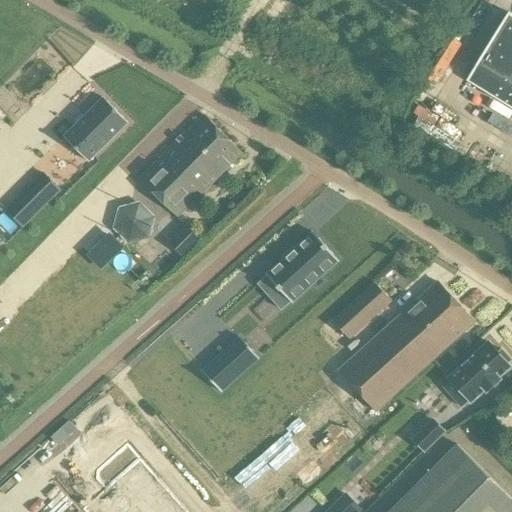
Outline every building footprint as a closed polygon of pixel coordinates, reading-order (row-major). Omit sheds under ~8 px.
[(469,76),(511,102),(511,12),(509,10),(469,76)] [(104,98),(64,137),(88,162),(128,123),(104,98)] [(187,133),(225,171),(242,154),(204,116),(187,133)] [(225,171),(187,133),(141,178),(179,216),(225,171)] [(43,174),(6,210),(23,227),(60,190),(43,174)] [(152,220),(137,205),(119,209),(112,229),(127,244),(145,240),(152,220)] [(183,258),(201,239),(187,225),(168,243),(183,258)] [(88,253),(104,268),(126,245),(111,230),(88,253)] [(314,233),(267,275),(279,289),(270,297),(281,310),(291,302),(291,303),(339,260),(314,233)] [(436,281),(339,371),(379,415),(476,325),(436,281)] [(375,283),(332,321),(351,341),(393,303),(375,283)] [(240,337),(202,371),(221,392),(259,358),(240,337)] [(509,364),(511,360),(511,359),(503,350),(499,353),(490,343),(450,379),(463,393),(455,400),(462,408),(470,401),(472,403),(486,389),(488,392),(501,380),(499,378),(511,367),(509,364)] [(414,440),(425,451),(445,432),(434,420),(414,440)] [(448,431),(417,464),(427,473),(458,440),(448,431)] [(511,511),(511,498),(458,444),(390,511),(511,511)] [(186,511),(126,446),(98,472),(95,484),(103,492),(82,511),(186,511)] [(357,511),(344,495),(324,511),(357,511)]
